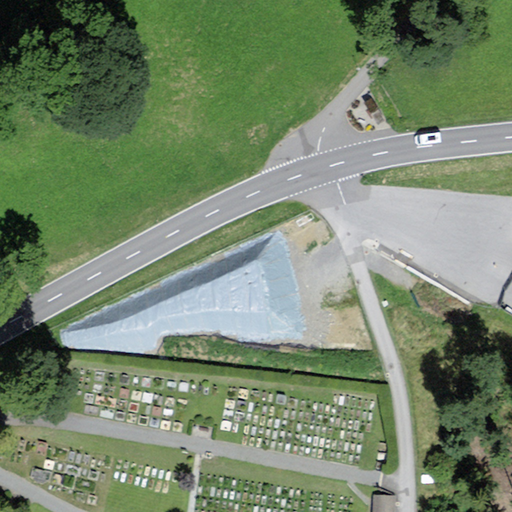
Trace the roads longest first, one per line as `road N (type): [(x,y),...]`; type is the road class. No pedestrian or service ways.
road 1 (unclassified): [(330,165),(396,375),(409,511)]
road 2 (secondary): [(0,327),(182,228),(316,169)]
road 3 (unclassified): [(435,0),(329,119),(316,169)]
road 4 (secondary): [(330,165),(511,137)]
